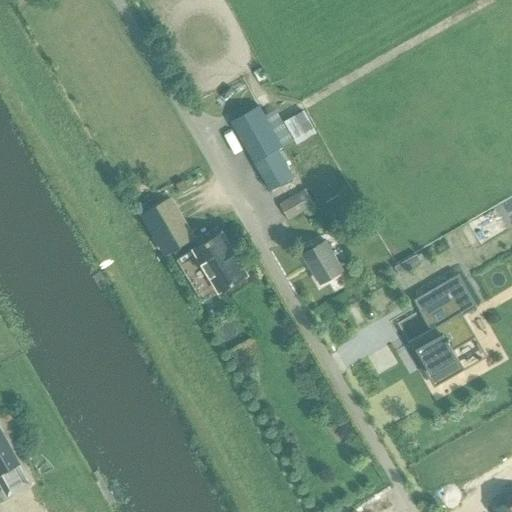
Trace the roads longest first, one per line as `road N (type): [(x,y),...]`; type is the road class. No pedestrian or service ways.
road 1 (residential): [(413,511),(115,0)]
road 2 (track): [(490,0),(296,110),(266,99)]
